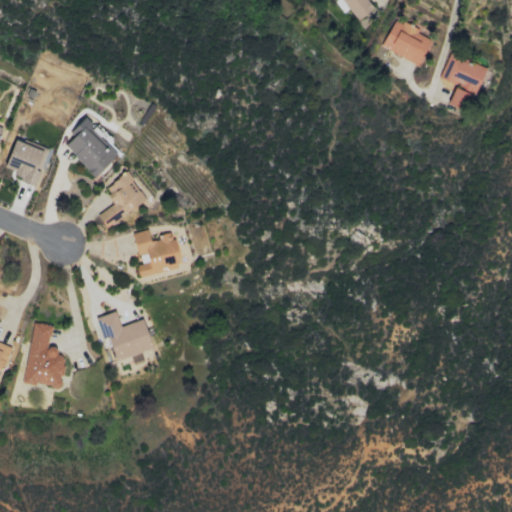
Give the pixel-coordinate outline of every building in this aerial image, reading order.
[(340,0),(355,19),(370,8),(363,0),(340,0)] [(381,43),(416,60),(422,48),(415,45),(418,39),(412,37),(416,31),(393,19),(381,43)] [(456,68),(460,59),(448,54),(443,68),(454,72),(452,78),(459,80),(463,70),(456,68)] [(94,176),(117,152),(81,118),(70,130),(74,134),(62,147),(94,176)] [(34,184),(46,150),(13,138),(1,172),(34,184)] [(113,203),(96,215),(104,228),(144,201),(125,173),(103,188),(113,203)] [(131,233),(138,264),(135,265),(137,276),(178,268),(171,232),(156,235),(157,239),(149,241),(146,230),(131,233)] [(112,361),(150,350),(141,319),(118,326),(114,311),(99,316),(112,361)] [(21,382),(58,388),(63,357),(54,355),(55,348),(46,347),(50,325),(31,322),(21,382)] [(0,371),(9,348),(0,344),(0,371)]
